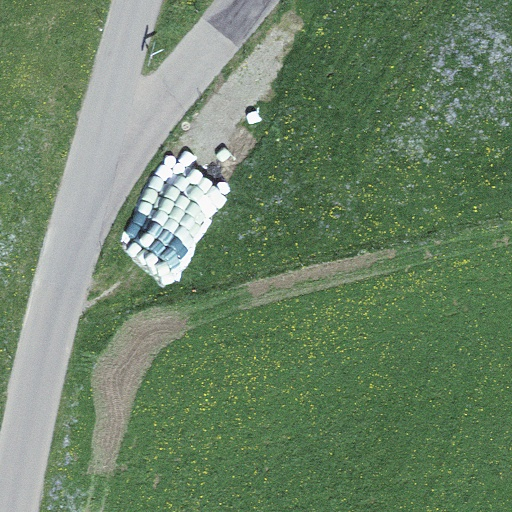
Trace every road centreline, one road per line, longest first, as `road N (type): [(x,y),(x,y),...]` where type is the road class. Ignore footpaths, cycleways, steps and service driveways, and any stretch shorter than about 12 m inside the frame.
road 1 (tertiary): [(82,202),(13,511)]
road 2 (unclassified): [(82,202),(242,0)]
road 3 (tertiary): [(139,0),(82,202)]
